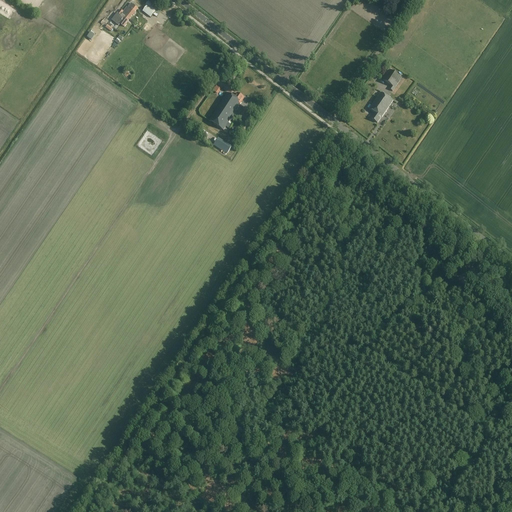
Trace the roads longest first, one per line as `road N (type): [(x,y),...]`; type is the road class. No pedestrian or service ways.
road 1 (track): [(338,141),(88,511)]
road 2 (tertiary): [(511,262),(179,0)]
road 3 (track): [(457,278),(398,316),(234,511)]
road 4 (track): [(238,46),(159,156)]
